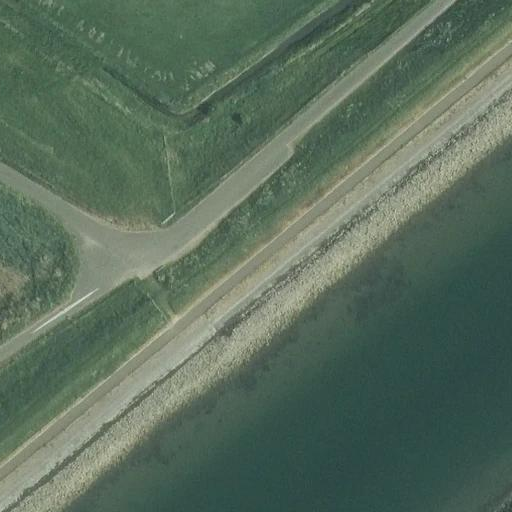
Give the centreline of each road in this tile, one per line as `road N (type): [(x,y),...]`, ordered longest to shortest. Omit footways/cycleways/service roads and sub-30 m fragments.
road 1 (unclassified): [(142,253),(445,0)]
road 2 (unclassified): [(0,352),(142,253)]
road 3 (unclassified): [(0,167),(142,253)]
